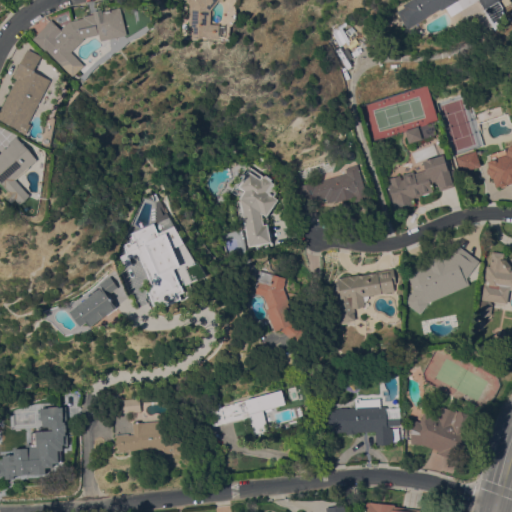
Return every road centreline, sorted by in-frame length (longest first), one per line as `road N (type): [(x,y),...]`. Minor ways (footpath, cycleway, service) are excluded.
road 1 (residential): [(499,503),(371,479),(43,511)]
road 2 (residential): [(91,506),(92,395),(175,368),(210,337),(205,316),(147,323),(123,301)]
road 3 (residential): [(511,217),(436,228),(403,246),(321,241)]
